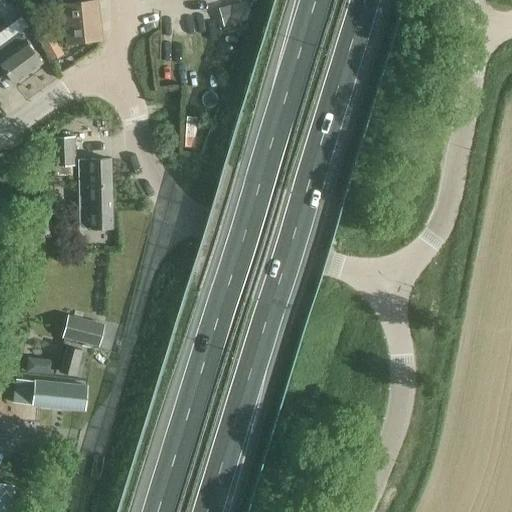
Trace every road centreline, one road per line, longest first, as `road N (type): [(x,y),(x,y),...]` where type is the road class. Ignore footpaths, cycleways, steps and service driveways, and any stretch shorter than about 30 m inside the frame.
road 1 (motorway): [(206,511),(363,0)]
road 2 (motorway): [(314,0),(157,511)]
road 3 (unclassified): [(382,281),(199,228),(160,191),(141,157),(118,70)]
road 4 (unclassified): [(382,281),(420,257),(440,229),(467,117),(475,31)]
road 5 (unclassified): [(365,511),(396,441),(404,379),(382,281)]
road 6 (unclassified): [(0,135),(62,90),(118,70)]
